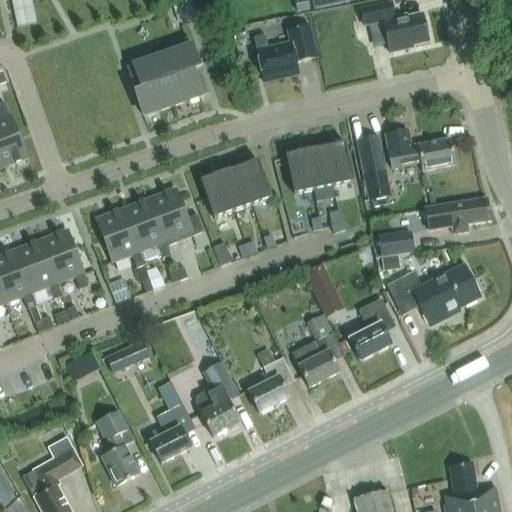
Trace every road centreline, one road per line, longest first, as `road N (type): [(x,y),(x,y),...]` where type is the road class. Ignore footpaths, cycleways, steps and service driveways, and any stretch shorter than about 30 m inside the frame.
road 1 (residential): [(0,209),(259,122),(476,77)]
road 2 (secondary): [(204,511),(511,351)]
road 3 (residential): [(511,192),(492,156),(476,77)]
